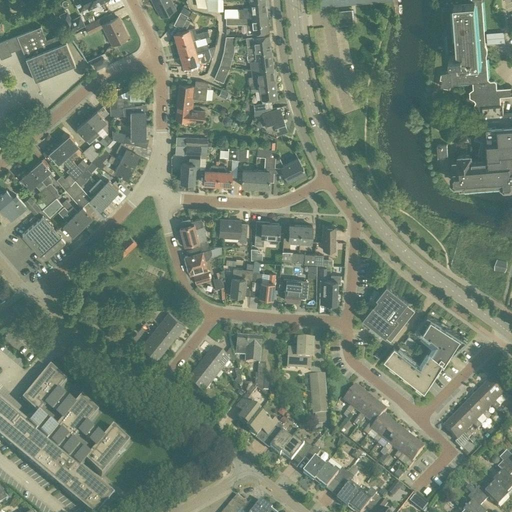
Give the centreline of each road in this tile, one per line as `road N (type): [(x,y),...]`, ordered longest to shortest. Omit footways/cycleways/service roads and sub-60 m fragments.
road 1 (secondary): [(506,332),(415,263),(358,201),(306,93),(292,0)]
road 2 (residential): [(156,56),(96,82),(0,167)]
road 3 (residential): [(278,0),(291,102),(325,180)]
road 4 (residential): [(31,296),(159,180)]
road 5 (residential): [(161,198),(269,205),(325,180)]
road 6 (residential): [(154,393),(31,296)]
road 7 (residential): [(325,180),(355,221),(347,321)]
road 8 (residential): [(214,312),(347,321)]
road 9 (residential): [(347,321),(353,363),(420,420)]
road 10 (residential): [(214,312),(188,289),(161,198)]
road 11 (residential): [(159,180),(156,56)]
road 12 (residential): [(420,420),(506,332)]
